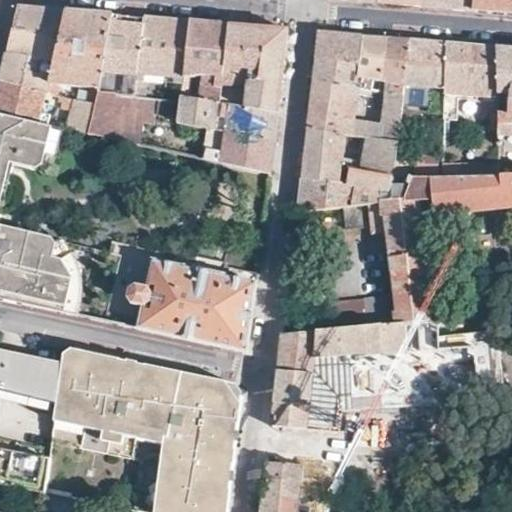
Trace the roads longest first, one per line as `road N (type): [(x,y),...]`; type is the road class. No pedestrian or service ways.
road 1 (residential): [(260,376),(303,16)]
road 2 (residential): [(0,319),(260,376)]
road 3 (residential): [(511,33),(303,16)]
road 4 (residential): [(303,16),(141,0)]
road 5 (residential): [(243,511),(260,376)]
